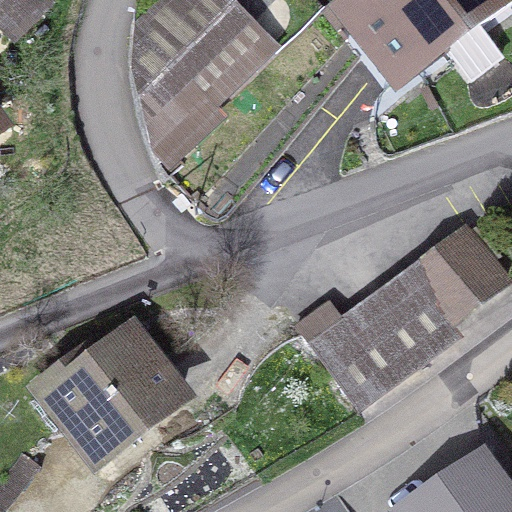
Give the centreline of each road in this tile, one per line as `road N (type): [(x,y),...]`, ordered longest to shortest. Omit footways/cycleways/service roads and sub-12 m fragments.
road 1 (residential): [(0,349),(511,159)]
road 2 (residential): [(276,511),(373,462),(511,367)]
